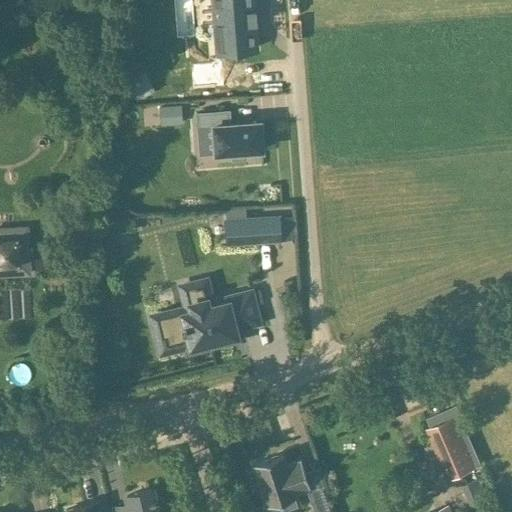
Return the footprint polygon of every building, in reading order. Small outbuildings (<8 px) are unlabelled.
[(214,0),(219,51),(255,48),(253,24),(257,23),(256,9),(252,9),(251,0),(214,0)] [(195,64),(197,88),(227,86),(225,62),(195,64)] [(156,89),(147,71),(130,80),(139,98),(156,89)] [(180,107),(159,108),(160,126),(182,124),(180,107)] [(262,150),(260,121),(230,124),(229,110),(197,113),(198,128),(214,127),(216,154),(232,152),(232,160),(247,159),(246,151),(262,150)] [(226,220),(227,244),(280,241),(279,217),(246,219),(245,210),(226,211),(227,220),(226,220)] [(32,216),(0,217),(0,262),(34,261),(32,216)] [(189,341),(191,347),(237,335),(231,310),(254,305),(251,291),(228,297),(229,301),(211,306),(207,291),(186,297),(189,311),(164,317),(171,346),(189,341)] [(449,479),(473,469),(451,419),(428,430),(449,479)] [(286,465),(283,454),(253,464),(255,470),(248,473),(253,489),(261,487),(267,506),(297,496),(295,492),(310,487),(301,460),(286,465)] [(158,511),(153,490),(128,496),(131,511),(158,511)] [(310,496),(314,511),(331,511),(325,491),(310,496)]
